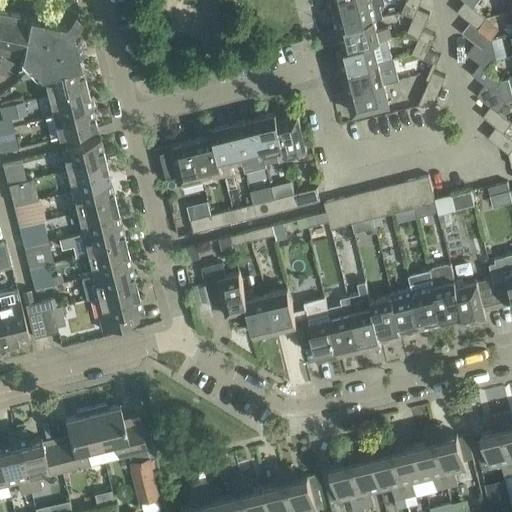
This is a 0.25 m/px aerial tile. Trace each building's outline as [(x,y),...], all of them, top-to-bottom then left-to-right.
[(355,0),(331,6),(336,27),(338,27),(374,18),(378,17),(382,16),(379,3),(384,1),(383,0),(355,0)] [(420,0),(405,0),(401,11),(413,16),(418,7),(420,0)] [(463,0),(456,10),(469,21),(477,27),(485,17),(472,6),(464,0),(463,0)] [(406,32),(418,37),(419,37),(423,28),(429,12),(418,7),(413,16),(406,32)] [(0,49),(1,50),(9,10),(0,8),(0,49)] [(21,54),(28,14),(9,10),(1,50),(21,54)] [(28,14),(21,54),(20,59),(34,73),(42,71),(81,61),(78,52),(83,50),(79,33),(74,34),(73,29),(81,20),(73,12),(65,21),(59,20),(60,16),(43,12),(42,17),(28,14)] [(337,49),(385,37),(391,36),(389,26),(377,29),(374,18),(338,27),(341,40),(335,41),(337,49)] [(461,31),(474,41),(482,48),(490,38),(477,27),(469,21),(461,31)] [(411,53),(424,58),(428,49),(435,33),(423,28),(419,37),(418,37),(411,53)] [(337,49),(342,70),(378,61),(375,51),(388,48),(385,37),(337,49)] [(495,58),(482,48),(474,41),(466,52),(480,63),(487,68),(495,58)] [(440,54),(428,49),(424,58),(423,60),(432,65),(426,78),(429,79),(433,70),(440,54)] [(378,61),(342,70),(348,91),(383,82),(400,78),(395,57),(378,61)] [(48,94),(86,84),(81,61),(42,71),(48,94)] [(487,69),(487,68),(480,63),(472,73),(485,84),(493,90),(501,80),(487,69)] [(429,79),(425,86),(417,105),(434,100),(445,75),(433,70),(429,79)] [(383,82),(348,91),(353,112),(389,103),(383,82)] [(53,115),(92,106),(86,84),(48,94),(53,115)] [(506,101),(493,90),(485,84),(477,94),(490,105),(498,111),(506,101)] [(0,128),(12,125),(11,118),(27,114),(24,101),(0,106),(0,108),(3,119),(0,119),(0,128)] [(482,115),(495,126),(503,132),(511,122),(498,111),(490,105),(482,115)] [(92,106),(53,115),(46,117),(51,138),(97,127),(92,106)] [(276,111),(287,159),(295,157),(294,151),(307,148),(298,112),(284,116),(283,110),(276,111)] [(280,161),(287,159),(276,111),(255,117),(264,153),(262,154),(265,163),(279,159),(280,161)] [(255,117),(233,122),(242,159),(253,156),(256,169),(266,166),(265,163),(262,154),(264,153),(255,117)] [(212,127),(225,176),(233,174),(230,163),(234,162),(242,159),(233,122),(212,127)] [(12,125),(0,128),(0,137),(15,134),(12,125)] [(508,153),(511,148),(511,138),(503,132),(495,126),(487,136),(508,153)] [(216,178),(225,176),(212,127),(204,129),(206,135),(192,139),(201,175),(214,171),(216,178)] [(66,168),(105,159),(100,138),(61,147),(66,168)] [(171,144),(156,148),(164,179),(179,175),(179,177),(180,180),(182,179),(183,186),(203,181),(201,175),(192,139),(171,144)] [(20,157),(3,162),(6,170),(22,166),(20,157)] [(110,180),(105,159),(66,168),(72,190),(110,180)] [(428,174),(417,177),(424,204),(415,206),(417,216),(438,211),(428,174)] [(26,178),(9,183),(12,195),(14,204),(31,200),(37,198),(32,177),(26,178)] [(412,207),(415,206),(424,204),(417,177),(405,179),(412,207)] [(401,210),(412,207),(405,179),(394,183),(401,210)] [(72,190),(77,211),(116,201),(110,180),(72,190)] [(490,194),(509,189),(507,181),(488,186),(490,194)] [(394,183),(382,185),(389,213),(401,210),(394,183)] [(389,213),(382,185),(371,188),(378,216),(389,213)] [(289,193),(292,206),(320,199),(316,186),(289,193)] [(371,188),(358,192),(365,219),(374,217),(378,216),(371,188)] [(474,204),(470,191),(436,199),(439,212),(455,208),(455,209),(474,204)] [(354,222),(352,222),(354,230),(376,224),(374,217),(365,219),(358,192),(347,194),(354,222)] [(271,198),(274,211),(292,206),(289,193),(271,198)] [(347,194),(335,198),(342,225),(352,222),(354,222),(347,194)] [(31,200),(14,204),(16,212),(19,225),(41,219),(43,219),(38,198),(37,198),(31,200)] [(271,198),(253,202),(256,215),(274,211),(271,198)] [(354,230),(352,222),(342,225),(335,198),(324,200),(326,210),(329,220),(331,228),(332,227),(333,235),(354,230)] [(77,211),(82,232),(121,222),(116,201),(77,211)] [(238,220),(256,215),(253,202),(235,207),(238,220)] [(235,207),(217,211),(220,224),(238,220),(235,207)] [(326,210),(305,215),(308,225),(329,220),(326,210)] [(193,231),(220,224),(217,211),(190,218),(193,231)] [(41,219),(19,225),(22,237),(24,246),(41,242),(47,241),(41,219)] [(76,255),(87,252),(126,243),(121,222),(82,232),(60,237),(62,247),(73,244),(76,255)] [(251,229),(254,239),(274,233),(272,224),(251,229)] [(232,244),(254,239),(251,229),(230,234),(232,244)] [(220,237),(218,237),(220,244),(225,247),(231,246),(229,235),(220,237)] [(41,242),(24,246),(26,255),(43,250),(41,242)] [(87,252),(93,274),(131,265),(126,243),(87,252)] [(511,252),(494,257),(495,262),(489,263),(493,278),(499,305),(511,301),(511,252)] [(247,306),(244,292),(238,271),(226,274),(223,262),(202,267),(212,308),(225,305),(227,311),(247,306)] [(440,265),(430,267),(430,269),(433,280),(433,282),(443,319),(455,316),(457,322),(466,320),(455,277),(454,277),(450,262),(440,265)] [(131,265),(93,274),(80,277),(85,298),(98,295),(137,285),(131,265)] [(410,274),(413,285),(423,326),(443,321),(443,319),(433,282),(430,269),(410,274)] [(413,285),(410,274),(408,275),(410,286),(391,291),(391,293),(400,330),(400,332),(423,326),(413,285)] [(455,277),(466,320),(486,315),(484,309),(499,305),(493,278),(478,281),(477,279),(465,282),(463,275),(455,277)] [(35,289),(52,284),(50,276),(33,280),(35,289)] [(369,294),(365,280),(357,282),(360,292),(347,295),(360,346),(381,341),(370,298),(369,294)] [(137,285),(98,295),(104,317),(100,318),(103,330),(138,321),(135,309),(142,307),(137,285)] [(295,317),(293,311),(287,287),(267,292),(276,328),(288,325),(290,331),(297,329),(295,317)] [(31,289),(22,291),(25,303),(34,301),(31,289)] [(244,292),(247,306),(254,333),(276,328),(267,292),(255,295),(253,289),(244,292)] [(0,312),(8,343),(30,338),(18,290),(0,294),(0,312)] [(387,333),(400,330),(391,293),(370,298),(381,341),(389,339),(387,333)] [(341,304),(328,307),(339,351),(360,346),(347,295),(340,297),(341,304)] [(297,329),(301,344),(314,341),(315,346),(318,357),(339,351),(328,307),(327,307),(325,296),(304,301),(306,308),(293,311),(295,317),(297,329)] [(40,309),(52,306),(50,297),(34,301),(25,303),(33,337),(46,334),(40,309)] [(40,309),(46,334),(58,331),(52,306),(40,309)] [(128,454),(135,483),(154,478),(140,422),(139,423),(140,424),(125,428),(119,404),(108,407),(107,403),(92,407),(105,460),(128,454)] [(62,470),(105,460),(92,407),(76,411),(77,415),(65,418),(71,441),(56,445),(62,469),(62,470)] [(511,423),(508,410),(499,413),(511,464),(511,423)] [(511,473),(511,464),(499,413),(492,414),(495,427),(481,431),(483,437),(473,440),(479,463),(489,461),(490,465),(501,462),(504,475),(511,473)] [(440,423),(433,425),(448,486),(458,483),(454,470),(466,467),(474,464),(467,434),(458,437),(457,433),(443,436),(440,423)] [(436,489),(448,486),(433,425),(424,427),(427,440),(415,443),(423,478),(433,476),(436,489)] [(24,428),(16,430),(31,490),(42,487),(39,475),(62,469),(56,445),(44,448),(41,437),(27,441),(24,428)] [(21,493),(31,490),(16,430),(8,432),(11,445),(0,447),(0,454),(7,483),(17,480),(21,493)] [(412,481),(423,478),(415,443),(401,446),(398,433),(390,435),(408,505),(417,503),(412,481)] [(385,450),(372,454),(381,489),(391,486),(394,500),(397,499),(399,507),(408,505),(390,435),(382,437),(385,450)] [(381,489),(372,454),(360,457),(356,444),(348,446),(363,507),(373,504),(370,492),(381,489)] [(352,510),(363,507),(348,446),(340,448),(344,461),(330,464),(339,500),(349,497),(352,510)] [(291,464),(283,466),(294,511),(305,511),(317,509),(316,509),(324,507),(316,474),(308,476),(308,474),(294,477),(291,464)] [(294,511),(283,466),(275,468),(278,481),(265,484),(272,511),(294,511)] [(272,511),(265,484),(252,488),(249,475),(241,477),(249,511),(272,511)] [(236,492),(223,495),(227,511),(249,511),(241,477),(233,479),(236,492)] [(491,509),(511,503),(505,478),(484,483),(491,509)] [(227,511),(223,495),(210,498),(207,485),(198,487),(204,511),(227,511)] [(204,511),(198,487),(191,489),(194,502),(180,505),(182,511),(204,511)] [(453,511),(451,502),(430,507),(431,511),(453,511)]
